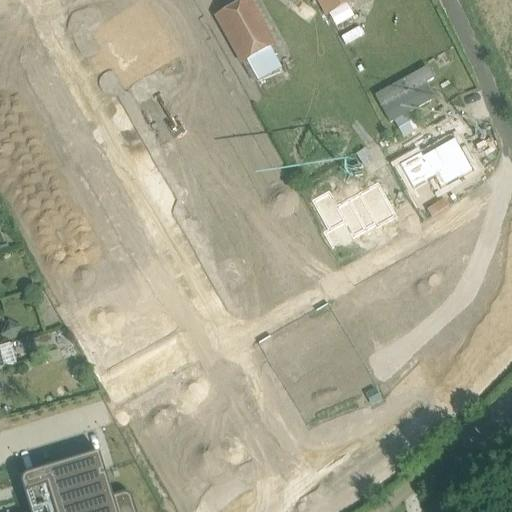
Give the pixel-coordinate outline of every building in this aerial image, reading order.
[(6,0),(0,0),(0,23),(15,14),(6,0)] [(249,0),(248,0),(218,17),(243,63),(274,45),(249,0)] [(318,0),(327,15),(354,0),(318,0)] [(214,49),(205,54),(211,65),(220,60),(214,49)] [(220,60),(211,65),(218,76),(227,71),(220,60)] [(172,64),(142,82),(152,99),(182,82),(172,64)] [(428,67),(375,96),(391,124),(435,100),(427,83),(435,79),(428,67)] [(15,80),(0,88),(0,104),(8,101),(19,120),(59,98),(47,77),(21,91),(15,80)] [(182,82),(152,99),(161,116),(191,99),(182,82)] [(233,82),(224,87),(230,98),(239,94),(233,82)] [(239,94),(230,98),(237,110),(245,105),(239,94)] [(59,98),(19,120),(30,140),(22,145),(29,157),(52,144),(45,133),(71,119),(59,98)] [(191,99),(161,116),(171,133),(201,115),(191,99)] [(201,115),(171,133),(180,149),(184,147),(210,132),(201,115)] [(252,116),(243,121),(249,132),(258,127),(252,116)] [(258,127),(249,132),(256,144),(264,139),(258,127)] [(210,132),(184,147),(193,164),(224,147),(214,130),(210,132)] [(421,155),(399,168),(413,192),(435,180),(441,191),(473,173),(455,141),(423,159),(421,155)] [(54,149),(32,162),(39,174),(47,169),(58,188),(58,189),(99,166),(98,165),(97,166),(86,146),(61,160),(54,149)] [(224,147),(193,164),(203,181),(233,164),(224,147)] [(279,152),(270,157),(277,168),(285,164),(279,152)] [(233,164),(203,181),(213,198),(243,181),(233,164)] [(58,188),(57,189),(69,209),(60,214),(67,227),(90,214),(84,203),(111,187),(99,166),(58,189),(58,188)] [(270,173),(258,179),(263,188),(275,181),(270,173)] [(258,179),(247,185),(252,194),(263,188),(258,179)] [(330,196),(315,204),(332,235),(347,226),(353,236),(374,224),(376,228),(397,216),(378,183),(336,207),(330,196)] [(119,203),(85,222),(94,237),(128,218),(119,203)] [(307,215),(286,227),(308,266),(324,257),(311,234),(316,231),(307,215)] [(128,218),(94,237),(103,252),(136,233),(128,218)] [(286,227),(265,239),(274,255),(279,252),(292,275),(308,266),(286,227)] [(136,233),(103,252),(111,267),(144,247),(136,233)] [(247,249),(225,262),(247,301),(271,288),(256,262),(267,256),(255,233),(242,241),(247,249)] [(144,247),(111,267),(120,282),(153,263),(144,247)] [(37,249),(28,254),(33,263),(42,258),(37,249)] [(51,262),(42,267),(47,275),(56,270),(51,262)] [(63,283),(54,288),(59,296),(68,291),(63,283)] [(68,291),(59,296),(64,304),(72,299),(68,291)] [(313,328),(277,349),(293,377),(328,357),(335,369),(358,356),(345,334),(323,346),(313,328)] [(16,363),(11,345),(10,344),(0,347),(0,369),(5,368),(4,367),(16,363)] [(224,377),(208,386),(226,417),(242,408),(224,377)] [(208,386),(194,394),(211,425),(226,417),(208,386)] [(194,394),(179,402),(197,433),(211,425),(194,394)] [(179,402),(164,411),(182,442),(197,433),(179,402)] [(164,411),(150,419),(168,450),(182,442),(164,411)] [(150,419),(134,428),(152,459),(168,450),(150,419)] [(252,444),(244,449),(249,458),(257,453),(252,444)] [(244,449),(236,454),(241,462),(249,458),(244,449)] [(136,511),(133,499),(132,497),(130,495),(128,494),(126,493),(123,494),(113,497),(101,454),(28,475),(26,476),(24,478),(23,480),(22,483),(23,485),(30,511),(136,511)] [(223,461),(215,466),(220,474),(228,469),(223,461)] [(215,466),(207,470),(212,479),(220,474),(215,466)] [(194,478),(186,482),(191,491),(199,486),(194,478)] [(186,482),(178,487),(183,496),(191,491),(186,482)]
